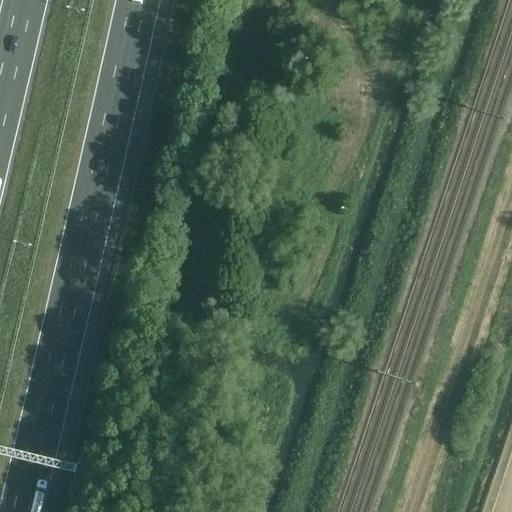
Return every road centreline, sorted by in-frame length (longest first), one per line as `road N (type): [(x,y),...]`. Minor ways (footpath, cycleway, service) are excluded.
road 1 (motorway): [(18,511),(137,0)]
road 2 (track): [(406,511),(511,191)]
